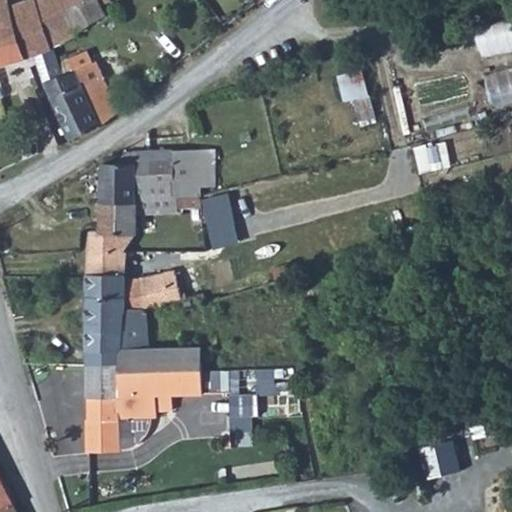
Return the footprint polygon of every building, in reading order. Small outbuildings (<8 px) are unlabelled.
[(10,0),(0,0),(0,61),(28,55),(34,53),(60,47),(53,30),(47,15),(71,2),(70,0),(33,0),(14,10),(10,0)] [(74,0),(71,2),(47,15),(53,30),(74,20),(76,25),(105,11),(99,0),(74,0)] [(511,22),(480,30),(486,57),(511,50),(511,22)] [(88,54),(67,63),(60,47),(34,53),(65,135),(111,100),(96,64),(93,66),(88,54)] [(511,66),(489,70),(495,104),(511,101),(511,66)] [(371,69),(344,72),(347,100),(360,98),(363,120),(377,118),(371,69)] [(207,149),(99,153),(98,193),(201,192),(201,186),(206,185),(207,149)] [(201,192),(98,193),(98,229),(135,230),(134,215),(177,213),(177,208),(201,208),(201,192)] [(208,197),(214,229),(241,223),(234,192),(208,197)] [(135,230),(98,229),(90,229),(86,272),(118,272),(122,248),(135,230)] [(173,264),(143,272),(143,302),(183,289),(173,264)] [(143,272),(118,272),(86,272),(86,277),(89,358),(121,364),(121,345),(145,345),(143,302),(143,272)] [(198,345),(145,345),(121,345),(121,364),(121,369),(199,369),(198,345)] [(121,364),(89,358),(90,452),(116,451),(116,434),(154,434),(154,408),(170,408),(169,390),(121,391),(121,369),(121,364)] [(261,392),(282,394),(283,369),(263,367),(261,392)] [(199,369),(121,369),(121,391),(169,390),(199,390),(199,369)] [(260,431),(261,392),(235,392),(234,430),(260,431)] [(424,445),(428,476),(464,471),(460,440),(424,445)] [(18,511),(0,469),(0,511),(18,511)]
